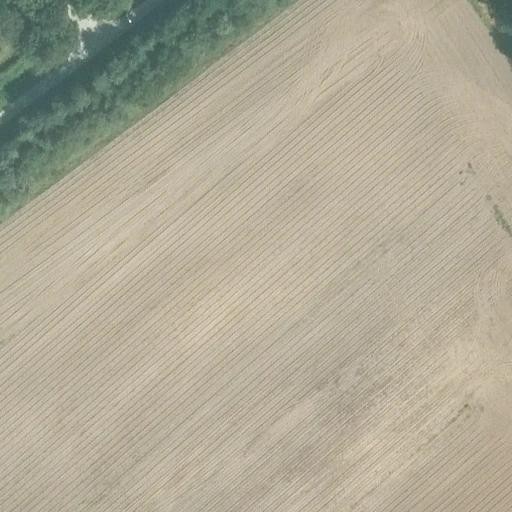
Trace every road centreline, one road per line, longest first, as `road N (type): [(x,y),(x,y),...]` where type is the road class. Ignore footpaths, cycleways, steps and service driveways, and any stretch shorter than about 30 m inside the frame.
road 1 (track): [(0,201),(261,0)]
road 2 (residential): [(156,0),(0,119)]
